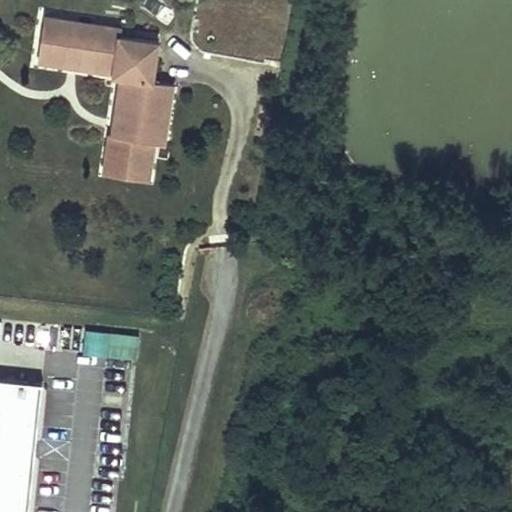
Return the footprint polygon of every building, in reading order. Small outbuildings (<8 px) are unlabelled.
[(154,107),(157,80),(154,80),(159,42),(121,36),(122,27),(45,16),(41,46),(67,50),(66,61),(79,63),(78,67),(114,73),(114,75),(121,76),(115,116),(122,117),(120,135),(113,134),(110,133),(103,173),(149,180),(155,141),(165,143),(170,109),(154,107)] [(66,61),(67,50),(41,46),(39,61),(78,67),(79,63),(66,61)] [(170,109),(174,83),(157,80),(154,107),(170,109)] [(120,135),(122,117),(115,116),(113,134),(120,135)] [(86,328),(84,353),(137,357),(139,332),(86,328)] [(470,351),(427,346),(421,389),(465,394),(470,351)] [(28,511),(42,382),(0,377),(0,511),(28,511)]
